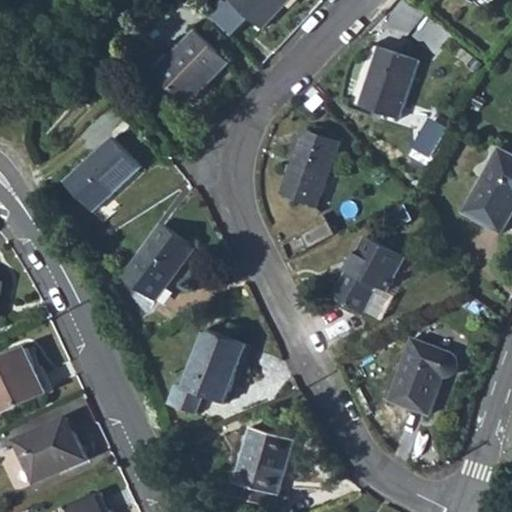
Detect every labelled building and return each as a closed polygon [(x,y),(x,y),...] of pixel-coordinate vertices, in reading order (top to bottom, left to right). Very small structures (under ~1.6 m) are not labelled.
[(248,13),(265,29),(291,0),(234,0),(227,8),(218,18),(217,19),(230,32),(248,13)] [(211,12),(218,18),(227,8),(220,2),(211,12)] [(431,49),(450,24),(433,12),(415,37),(431,49)] [(159,73),(192,103),(230,63),(198,32),(159,73)] [(384,47),(365,105),(404,119),(424,60),(384,47)] [(332,103),(316,86),(302,98),(319,115),(332,103)] [(344,141),(309,129),(286,194),(320,206),(344,141)] [(145,166),(117,138),(70,182),(98,211),(145,166)] [(507,233),(511,222),(511,152),(504,148),(469,212),(507,233)] [(159,300),(197,247),(165,225),(127,278),(159,300)] [(369,236),(337,296),(367,312),(381,286),(389,291),(392,285),(395,287),(397,283),(394,282),(408,257),(369,236)] [(249,344),(209,329),(187,388),(207,395),(227,403),(249,344)] [(457,353),(456,352),(416,338),(394,399),(434,414),(448,376),(449,376),(454,375),(459,372),(462,367),(463,362),(461,358),(459,355),(457,353)] [(0,410),(1,414),(49,391),(29,347),(0,360),(0,410)] [(187,388),(178,384),(171,403),(200,414),(207,395),(187,388)] [(39,481),(89,458),(70,417),(20,440),(39,481)] [(276,493),(281,494),(297,438),(253,427),(237,482),(242,484),(239,496),(272,506),(276,493)] [(111,511),(102,492),(59,511),(111,511)] [(220,511),(231,507),(225,495),(213,501),(217,511),(220,511)]
